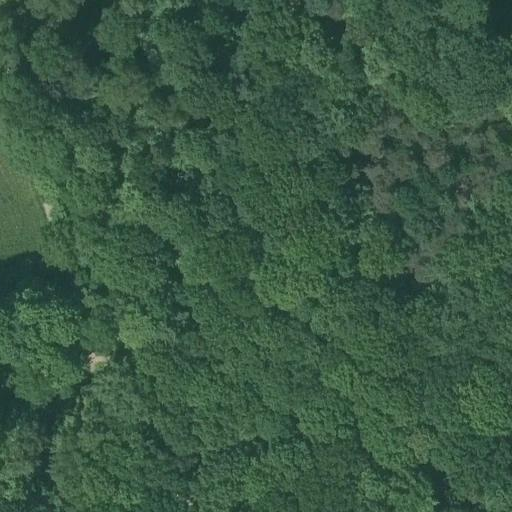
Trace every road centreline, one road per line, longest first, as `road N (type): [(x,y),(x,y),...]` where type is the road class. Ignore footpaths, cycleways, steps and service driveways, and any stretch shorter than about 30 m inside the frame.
road 1 (track): [(0,58),(92,332)]
road 2 (unknown): [(390,0),(248,175)]
road 3 (unknown): [(305,511),(281,423),(226,319)]
road 4 (track): [(92,332),(197,511)]
road 5 (track): [(92,332),(73,363),(35,511)]
